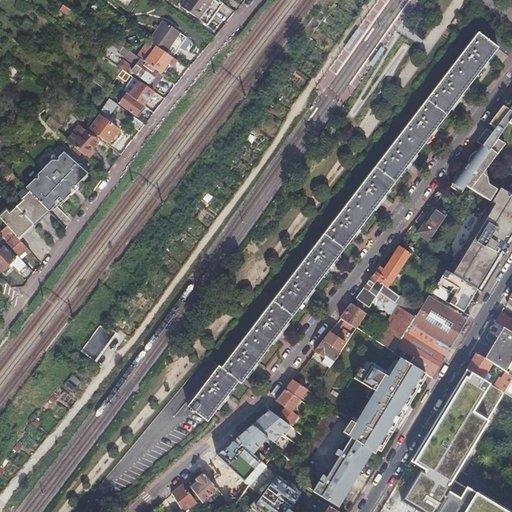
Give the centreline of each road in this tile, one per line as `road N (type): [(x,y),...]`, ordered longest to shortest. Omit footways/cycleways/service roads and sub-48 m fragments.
road 1 (residential): [(137,511),(261,401),(510,76)]
road 2 (residential): [(0,333),(256,0)]
road 3 (residential): [(511,267),(361,511)]
